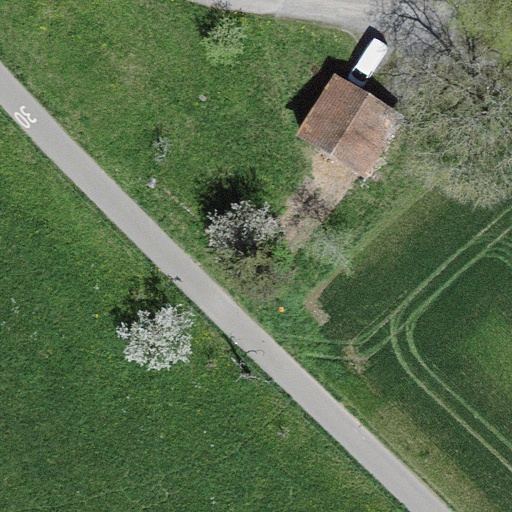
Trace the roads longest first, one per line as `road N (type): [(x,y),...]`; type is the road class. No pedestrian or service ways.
road 1 (residential): [(0,85),(285,372)]
road 2 (track): [(493,0),(390,21),(258,14),(213,0)]
road 3 (residential): [(428,511),(285,372)]
